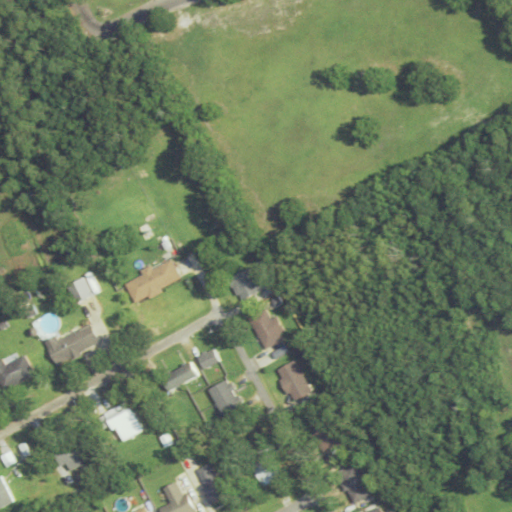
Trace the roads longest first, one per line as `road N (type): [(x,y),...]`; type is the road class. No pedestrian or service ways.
road 1 (residential): [(219,314),(0,435)]
road 2 (residential): [(325,511),(219,314)]
